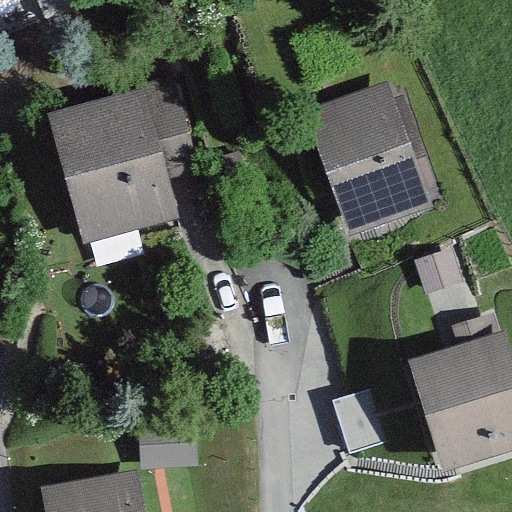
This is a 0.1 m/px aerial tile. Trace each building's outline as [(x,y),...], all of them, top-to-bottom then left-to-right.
[(186,146),(165,79),(132,89),(134,96),(41,124),(80,252),(179,222),(158,154),(186,146)] [(392,92),(299,125),(339,238),(432,205),(392,92)] [(422,256),(427,286),(461,280),(456,250),(422,256)] [(404,369),(439,477),(511,454),(511,373),(501,338),(404,369)] [(139,511),(133,474),(35,491),(39,511),(139,511)]
